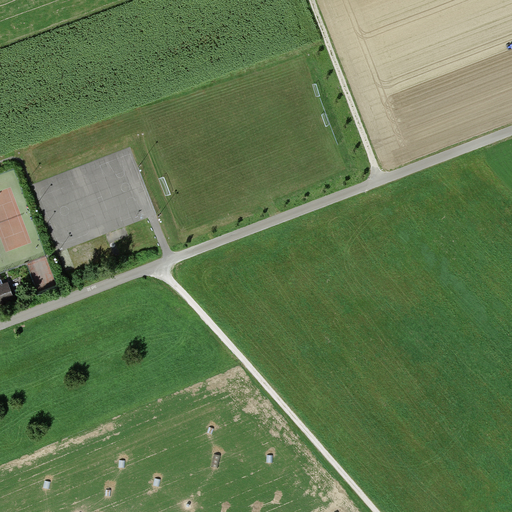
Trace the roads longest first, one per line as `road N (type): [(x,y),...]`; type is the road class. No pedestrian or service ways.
road 1 (residential): [(0,323),(511,130)]
road 2 (track): [(374,511),(153,268)]
road 3 (track): [(379,181),(308,0)]
